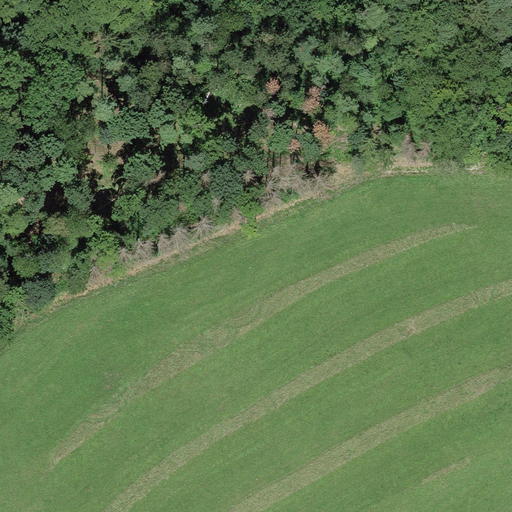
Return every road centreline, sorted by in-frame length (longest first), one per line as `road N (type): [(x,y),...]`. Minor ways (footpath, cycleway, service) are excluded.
road 1 (track): [(0,360),(111,281),(195,234),(388,171),(511,174)]
road 2 (track): [(354,179),(170,169),(88,178),(0,212)]
